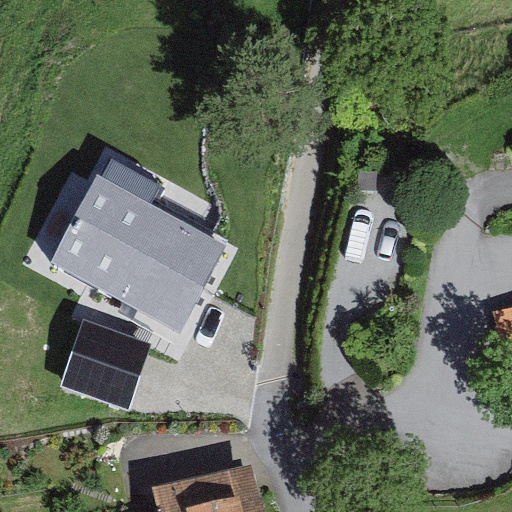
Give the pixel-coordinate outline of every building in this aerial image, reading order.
[(251,177),(221,159),(195,202),(225,220),(251,177)] [(231,260),(130,197),(77,281),(178,344),(231,260)] [(511,307),(486,310),(491,363),(511,360),(511,307)] [(150,346),(88,325),(69,382),(131,403),(140,375),(150,346)] [(273,511),(269,482),(154,500),(155,511),(273,511)]
